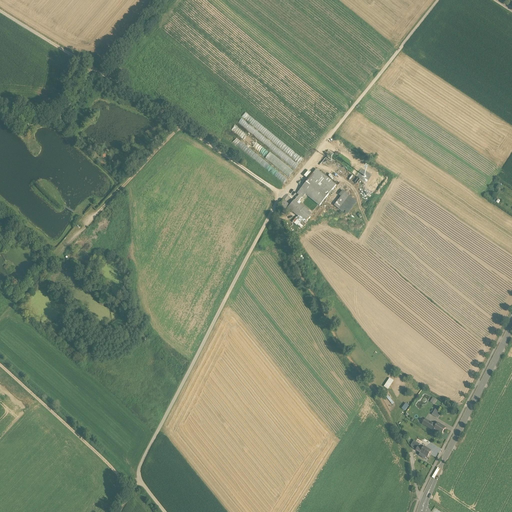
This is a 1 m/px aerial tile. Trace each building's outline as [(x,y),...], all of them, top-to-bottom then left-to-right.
[(299,165),(303,160),(245,114),(241,118),(261,134),(268,136),(270,137),(273,139),(276,141),(277,141),(277,143),(281,144),(280,147),(284,148),(283,150),(286,151),(285,153),(290,154),(292,156),(291,155),(294,158),(293,161),(299,165)] [(241,120),(238,124),(274,154),(278,150),(241,120)] [(230,132),(273,164),(274,163),(276,164),(278,160),(234,126),(230,132)] [(283,185),(287,180),(236,139),(232,144),(283,185)] [(335,187),(316,171),(311,176),(331,192),(335,187)] [(331,192),(311,176),(305,184),(325,200),(331,192)] [(325,200),(305,184),(300,191),(305,196),(319,207),(325,200)] [(305,196),(300,191),(297,195),(298,196),(301,199),(302,199),(305,196)] [(346,195),(336,207),(346,215),(355,203),(346,195)] [(298,196),(294,202),(293,202),(287,210),(292,213),(297,218),(297,217),(305,223),(311,216),(303,209),(303,210),(296,205),(301,199),(298,196)] [(283,202),(279,207),(284,211),(288,206),(283,202)] [(390,378),(385,387),(389,390),(395,381),(390,378)] [(402,409),(405,412),(410,406),(406,403),(402,409)] [(436,427),(431,423),(428,428),(434,432),(434,431),(436,427)] [(446,428),(438,424),(436,427),(434,431),(441,436),(446,428)] [(424,447),(414,441),(411,446),(412,449),(416,451),(418,449),(419,450),(421,451),(421,452),(424,447)] [(431,452),(424,447),(421,452),(421,451),(419,450),(418,449),(416,451),(420,454),(421,454),(420,456),(423,458),(424,456),(427,458),(431,452)]
